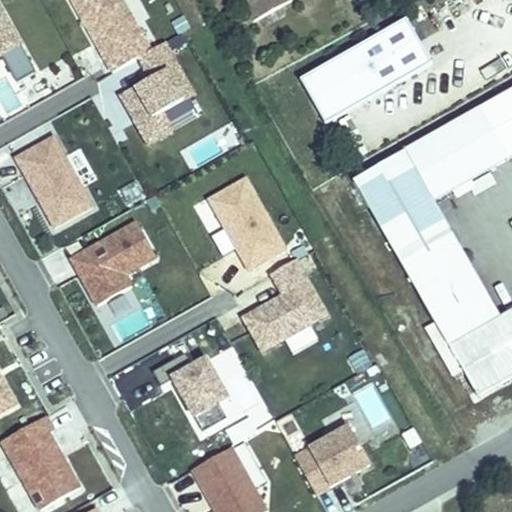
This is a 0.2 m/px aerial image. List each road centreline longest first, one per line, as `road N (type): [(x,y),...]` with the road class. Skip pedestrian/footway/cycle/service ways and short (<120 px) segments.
road 1 (residential): [(0,238),(154,511)]
road 2 (unknown): [(80,380),(212,303)]
road 3 (residential): [(511,441),(385,511)]
